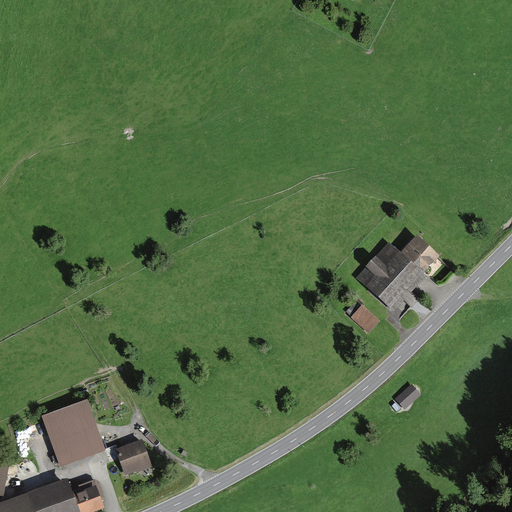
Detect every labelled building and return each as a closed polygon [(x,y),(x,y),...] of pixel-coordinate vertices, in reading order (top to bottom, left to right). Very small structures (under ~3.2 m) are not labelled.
[(417,239),(402,255),(424,276),(439,259),(417,239)] [(356,280),(394,313),(427,277),(424,276),(402,255),(389,243),(356,280)] [(356,302),(346,312),(351,317),(361,307),(356,302)] [(352,320),(368,336),(380,323),(364,307),(352,320)] [(394,401),(405,412),(420,395),(409,385),(394,401)] [(43,419),(60,467),(105,451),(87,402),(43,419)] [(142,441),(116,451),(126,478),(152,468),(142,441)] [(12,465),(0,463),(0,491),(6,493),(12,465)] [(80,511),(72,489),(69,480),(0,504),(0,511),(80,511)] [(93,481),(72,489),(80,511),(98,511),(104,510),(93,481)]
